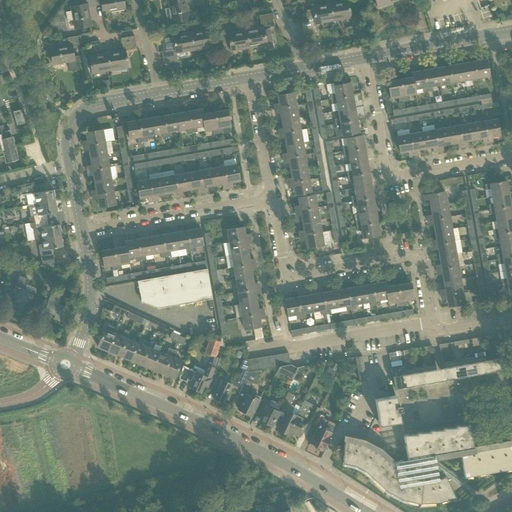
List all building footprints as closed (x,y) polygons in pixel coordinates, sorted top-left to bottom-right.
[(95,6),(93,0),(86,0),(87,4),(71,7),(72,11),(66,12),(67,21),(73,20),(75,29),(91,26),(88,7),(95,6)] [(93,0),(95,6),(102,5),(103,13),(125,9),(123,0),(93,0)] [(192,0),(177,0),(168,2),(170,8),(164,9),(167,24),(188,20),(187,12),(194,11),(193,6),(192,0)] [(348,1),(330,4),(333,21),(351,17),(348,1)] [(320,23),(333,21),(330,4),(320,6),(312,7),(312,9),(307,10),(306,10),(306,13),(306,17),(306,20),(307,20),(307,22),(301,23),(302,29),(316,27),(315,24),(320,23)] [(274,20),(273,14),(259,16),(261,22),(274,20)] [(262,28),(246,31),(249,48),(266,44),(266,42),(273,41),(270,27),(275,26),(274,20),(261,22),(262,28)] [(303,35),(315,33),(317,33),(316,27),(302,29),(303,35)] [(208,30),(190,33),(193,50),(211,47),(208,30)] [(249,48),(246,31),(228,34),(231,51),(249,48)] [(172,37),(163,38),(165,51),(161,52),(162,58),(176,56),(175,53),(193,50),(190,33),(172,36),(172,37)] [(68,46),(50,49),(52,65),(68,62),(69,71),(80,69),(78,56),(73,57),(71,46),(81,44),(80,36),(67,38),(68,46)] [(121,39),(122,45),(135,42),(134,36),(121,39)] [(136,49),(135,42),(122,45),(123,51),(111,53),(107,54),(110,70),(127,67),(124,51),(136,49)] [(110,70),(107,54),(89,57),(92,73),(110,70)] [(162,58),(164,64),(177,62),(176,56),(162,58)] [(486,60),(474,62),(478,83),(482,82),(481,77),(489,76),(486,60)] [(474,62),(461,64),(464,81),(472,79),(473,84),(478,83),(474,62)] [(461,64),(449,66),(453,88),(457,87),(457,82),(464,81),(461,64)] [(449,66),(436,68),(439,85),(447,84),(448,88),(453,88),(449,66)] [(436,68),(424,71),(428,92),(433,91),(432,86),(439,85),(436,68)] [(424,71),(411,73),(412,78),(413,78),(415,89),(415,90),(415,94),(423,93),(428,92),(424,71)] [(412,78),(400,80),(404,101),(409,101),(408,96),(415,94),(415,90),(415,89),(413,78),(412,78)] [(404,101),(400,80),(388,82),(390,99),(398,97),(399,102),(404,101)] [(333,84),(326,85),(328,95),(330,95),(331,99),(352,96),(350,83),(334,86),(333,84)] [(274,105),(274,110),(296,106),(294,93),(277,96),(279,104),(274,105)] [(337,103),(338,111),(355,108),(352,96),(331,99),(332,104),(337,103)] [(280,113),(282,121),(298,118),(296,106),(274,110),(275,114),(280,113)] [(335,120),(335,124),(357,121),(355,108),(338,111),(340,119),(335,120)] [(13,112),(16,126),(24,124),(21,110),(13,112)] [(201,110),(189,112),(192,133),(197,132),(196,127),(204,126),(202,115),(201,110)] [(227,110),(215,112),(218,134),(223,133),(222,128),(230,127),(227,110)] [(189,112),(176,114),(179,130),(187,129),(187,134),(192,133),(189,112)] [(215,112),(202,115),(204,126),(205,131),(212,130),(213,135),(218,134),(215,112)] [(176,114),(164,116),(167,138),(172,137),(171,132),(179,130),(176,114)] [(164,116),(151,118),(154,135),(162,133),(163,138),(167,138),(164,116)] [(151,118),(139,120),(143,142),(147,141),(146,136),(154,135),(151,118)] [(278,130),(279,134),(301,130),(298,118),(282,121),(283,129),(278,130)] [(497,119),(484,121),(488,143),(493,142),(492,137),(500,135),(497,119)] [(143,142),(139,120),(126,123),(129,139),(137,138),(138,143),(143,142)] [(357,121),(335,124),(336,129),(341,128),(343,136),(359,133),(357,121)] [(484,121),(472,123),(475,140),(482,138),(483,144),(488,143),(484,121)] [(472,123),(459,126),(463,147),(468,146),(467,141),(475,140),(472,123)] [(0,156),(4,156),(6,163),(11,161),(12,162),(16,161),(16,160),(18,159),(12,137),(10,130),(4,132),(3,128),(2,125),(0,125),(0,156)] [(459,126),(447,128),(450,144),(457,143),(458,148),(463,147),(459,126)] [(447,128),(435,130),(438,152),(443,151),(442,146),(450,144),(447,128)] [(87,141),(82,141),(83,146),(101,143),(104,142),(114,141),(112,129),(102,131),(102,130),(86,133),(87,141)] [(285,138),(286,146),(303,143),(301,130),(279,134),(280,139),(285,138)] [(435,130),(422,132),(425,149),(433,147),(434,153),(438,152),(435,130)] [(422,132),(410,134),(414,156),(418,155),(417,150),(425,149),(422,132)] [(414,156),(410,134),(397,137),(398,145),(400,153),(408,152),(409,157),(414,156)] [(343,147),(343,152),(365,148),(363,136),(353,137),(346,139),(347,147),(343,147)] [(89,150),(90,158),(106,155),(104,142),(83,146),(84,151),(89,150)] [(282,154),(283,159),(305,155),(303,143),(286,146),(287,153),(282,154)] [(349,156),(351,164),(367,161),(365,148),(343,152),(344,157),(349,156)] [(86,166),(87,171),(109,167),(106,155),(90,158),(91,165),(86,166)] [(289,163),(290,171),(307,168),(305,155),(283,159),(284,164),(289,163)] [(347,172),(348,177),(369,173),(367,161),(351,164),(352,172),(347,172)] [(219,167),(211,169),(214,185),(222,184),(223,189),(228,188),(224,167),(223,164),(219,165),(219,167)] [(236,164),(224,167),(228,188),(232,187),(231,182),(239,181),(236,164)] [(93,175),(94,182),(111,180),(109,167),(87,171),(88,176),(93,175)] [(287,179),(288,184),(310,180),(307,168),(290,171),(292,178),(287,179)] [(211,169),(199,171),(203,193),(207,192),(207,187),(214,185),(211,169)] [(199,171),(186,173),(189,190),(197,188),(198,193),(203,193),(199,171)] [(186,173),(174,175),(178,197),(183,196),(182,191),(189,190),(186,173)] [(354,181),(355,189),(371,186),(369,173),(348,177),(349,182),(354,181)] [(174,175),(162,178),(165,194),(172,193),(173,198),(178,197),(174,175)] [(162,178),(149,180),(153,201),(158,200),(157,196),(165,194),(162,178)] [(465,178),(441,178),(441,185),(464,186),(465,178)] [(91,191),(92,196),(113,192),(111,180),(94,182),(96,190),(91,191)] [(153,201),(149,180),(137,182),(139,199),(147,197),(148,202),(153,201)] [(310,180),(288,184),(288,189),(293,188),(295,196),(312,193),(310,180)] [(491,189),(492,197),(509,194),(506,181),(485,185),(486,190),(491,189)] [(351,197),(352,202),(373,198),(371,186),(355,189),(356,196),(351,197)] [(34,193),(36,204),(55,201),(54,197),(55,197),(54,191),(53,191),(53,190),(34,193)] [(113,192),(92,196),(93,200),(97,200),(99,208),(115,205),(113,192)] [(429,200),(431,207),(447,205),(445,192),(424,196),(425,201),(429,200)] [(488,205),(489,210),(511,206),(509,194),(492,197),(493,204),(488,205)] [(295,207),(295,212),(317,208),(314,195),(298,198),(300,206),(295,207)] [(358,206),(359,213),(376,210),(373,198),(352,202),(353,206),(358,206)] [(34,216),(35,222),(47,220),(46,214),(57,212),(56,211),(58,211),(57,205),(55,205),(55,201),(36,204),(38,215),(34,216)] [(427,216),(428,221),(449,217),(447,205),(431,207),(432,215),(427,216)] [(511,212),(511,206),(489,210),(490,215),(495,214),(496,221),(511,218),(511,212)] [(301,216),(302,223),(319,220),(317,208),(295,212),(296,217),(301,216)] [(356,222),(356,227),(378,223),(376,210),(359,213),(361,221),(356,222)] [(434,225),(435,232),(452,229),(449,217),(428,221),(429,225),(434,225)] [(498,229),(493,230),(494,235),(511,231),(511,218),(496,221),(498,229)] [(35,240),(42,239),(61,235),(60,231),(61,231),(60,225),(59,225),(59,224),(48,226),(47,220),(35,222),(29,223),(30,228),(33,229),(35,240)] [(299,232),(300,237),(321,233),(319,220),(302,223),(304,231),(299,232)] [(378,223),(356,227),(357,231),(362,231),(364,238),(380,235),(378,223)] [(227,230),(229,242),(250,239),(250,234),(245,235),(243,227),(227,230)] [(200,229),(187,231),(191,252),(195,251),(194,246),(202,245),(200,229)] [(432,241),(432,246),(454,242),(452,229),(435,232),(436,240),(432,241)] [(187,231),(175,233),(177,249),(185,248),(186,253),(191,252),(187,231)] [(499,238),(501,246),(511,244),(511,231),(494,235),(495,239),(499,238)] [(175,233),(162,235),(166,256),(171,255),(170,250),(177,249),(175,233)] [(321,233),(300,237),(301,242),(305,241),(307,248),(324,245),(321,233)] [(43,244),(39,245),(42,264),(55,269),(54,261),(52,249),(63,247),(62,246),(64,246),(63,240),(61,240),(61,235),(42,239),(43,244)] [(162,235),(150,237),(152,253),(160,252),(161,257),(166,256),(162,235)] [(150,237),(137,239),(141,261),(146,260),(145,255),(152,253),(150,237)] [(124,242),(125,246),(127,258),(135,257),(136,261),(141,261),(137,239),(124,242)] [(229,242),(231,255),(248,252),(246,244),(251,243),(250,239),(229,242)] [(231,255),(229,242),(222,244),(225,256),(231,255)] [(438,250),(439,257),(456,254),(454,242),(432,246),(433,250),(438,250)] [(497,255),(498,260),(511,257),(511,244),(501,246),(502,254),(497,255)] [(203,252),(202,245),(194,246),(195,251),(196,253),(203,252)] [(125,246),(114,248),(117,270),(122,269),(122,268),(121,264),(128,263),(127,258),(125,246)] [(117,270),(114,248),(101,251),(103,267),(112,266),(113,271),(117,270)] [(177,249),(179,256),(186,255),(186,253),(185,248),(177,249)] [(179,256),(177,249),(170,250),(171,255),(171,258),(179,256)] [(231,255),(233,267),(255,264),(254,259),(249,260),(248,252),(231,255)] [(17,253),(11,268),(17,270),(24,256),(17,253)] [(436,266),(436,270),(458,267),(456,254),(439,257),(441,265),(436,266)] [(231,255),(225,256),(227,268),(233,267),(231,255)] [(504,263),(505,271),(511,269),(511,257),(498,260),(499,264),(504,263)] [(233,267),(235,280),(252,277),(250,269),(256,268),(255,264),(233,267)] [(442,274),(444,282),(460,279),(458,267),(436,270),(437,275),(442,274)] [(141,301),(158,308),(212,299),(207,269),(137,281),(141,301)] [(501,280),(502,284),(511,282),(511,269),(505,271),(506,279),(501,280)] [(216,270),(210,271),(212,286),(218,285),(218,282),(216,270)] [(57,274),(53,283),(58,285),(62,276),(57,274)] [(28,280),(20,276),(13,291),(16,293),(13,301),(17,303),(16,305),(18,306),(19,307),(21,308),(23,307),(24,308),(28,300),(30,301),(33,294),(24,290),(28,280)] [(235,280),(238,292),(259,288),(258,283),(253,284),(252,277),(235,280)] [(440,291),(440,295),(462,292),(460,279),(444,282),(445,290),(440,291)] [(384,282),(372,284),(375,306),(380,305),(379,300),(387,299),(385,287),(384,282)] [(511,282),(502,284),(503,289),(508,288),(509,296),(511,295),(511,282)] [(410,283),(397,285),(401,306),(406,306),(405,300),(413,299),(410,283)] [(372,284),(359,286),(362,303),(370,302),(371,306),(375,306),(372,284)] [(397,285),(385,287),(387,299),(387,298),(388,303),(396,302),(396,307),(401,306),(397,285)] [(359,286),(347,289),(351,310),(355,309),(355,304),(362,303),(359,286)] [(238,292),(240,305),(256,302),(255,294),(260,293),(259,288),(238,292)] [(347,289),(334,291),(337,307),(345,306),(346,311),(351,310),(347,289)] [(334,291),(322,293),(326,315),(331,314),(330,309),(337,307),(334,291)] [(462,292),(440,295),(441,300),(447,299),(448,307),(465,304),(462,292)] [(54,318),(63,321),(67,308),(55,304),(58,296),(51,293),(45,311),(55,315),(54,318)] [(322,293),(310,295),(313,312),(320,310),(321,315),(326,315),(322,293)] [(310,295),(297,297),(301,319),(306,318),(305,313),(313,312),(310,295)] [(301,319),(297,297),(285,300),(287,316),(295,315),(296,320),(301,319)] [(240,305),(242,317),(263,313),(263,308),(258,309),(256,302),(240,305)] [(111,312),(121,316),(125,310),(114,305),(111,312)] [(125,318),(133,322),(136,315),(128,312),(125,318)] [(263,313),(242,317),(244,330),(253,328),(261,327),(259,319),(264,318),(263,313)] [(143,319),(136,315),(133,322),(140,325),(143,319)] [(147,328),(155,332),(157,325),(150,322),(147,328)] [(104,330),(97,346),(108,351),(115,334),(115,335),(117,329),(106,325),(104,330)] [(157,325),(155,332),(162,335),(165,329),(157,325)] [(263,338),(261,327),(253,328),(255,340),(263,338)] [(108,351),(107,353),(115,356),(116,354),(119,355),(126,339),(129,332),(124,330),(121,337),(115,335),(115,334),(108,351)] [(168,338),(176,342),(179,335),(171,332),(168,338)] [(179,335),(176,342),(183,345),(186,339),(179,335)] [(209,338),(204,354),(215,357),(219,346),(224,347),(222,338),(221,338),(215,336),(214,340),(209,338)] [(119,355),(130,360),(137,343),(126,339),(119,355)] [(148,348),(141,364),(145,366),(144,368),(151,371),(152,369),(159,352),(153,350),(155,343),(151,342),(148,348)] [(130,360),(141,364),(148,348),(137,343),(130,360)] [(159,352),(152,369),(163,373),(170,357),(173,350),(168,348),(166,355),(159,352)] [(170,357),(163,373),(174,378),(178,368),(181,361),(174,358),(177,352),(173,350),(170,357)] [(507,352),(496,354),(499,371),(510,369),(507,352)] [(288,353),(281,354),(283,366),(290,365),(288,353)] [(281,354),(274,355),(276,367),(277,367),(283,366),(281,354)] [(496,354),(485,356),(488,373),(499,371),(496,354)] [(274,355),(267,357),(269,368),(276,367),(274,355)] [(362,356),(355,357),(359,381),(366,380),(362,356)] [(485,356),(475,358),(478,375),(488,373),(485,356)] [(267,357),(260,358),(262,369),(269,368),(267,357)] [(260,358),(254,359),(256,371),(261,370),(262,369),(260,358)] [(475,358),(464,360),(467,376),(478,375),(475,358)] [(249,373),(249,372),(247,360),(246,359),(243,360),(239,368),(243,370),(249,373)] [(249,372),(256,371),(254,359),(247,360),(249,372)] [(464,360),(453,361),(456,378),(467,376),(464,360)] [(332,361),(328,367),(336,371),(339,365),(332,361)] [(456,378),(453,361),(443,363),(446,380),(456,378)] [(183,366),(179,379),(187,383),(188,381),(192,382),(189,388),(201,393),(204,386),(207,387),(208,385),(211,378),(214,368),(207,365),(205,371),(194,366),(192,370),(183,366)] [(279,367),(276,372),(291,379),(293,375),(296,368),(290,365),(287,365),(283,366),(279,367)] [(435,365),(424,366),(427,383),(438,381),(435,365)] [(293,375),(291,379),(297,382),(298,380),(299,380),(305,366),(304,366),(296,368),(293,375)] [(406,387),(403,370),(402,366),(391,368),(395,389),(406,387)] [(424,366),(414,368),(417,385),(427,383),(424,366)] [(414,368),(403,370),(406,387),(417,385),(414,368)] [(243,370),(237,381),(241,383),(240,385),(242,386),(249,373),(243,370)] [(256,371),(249,372),(249,373),(242,386),(241,389),(247,392),(251,383),(254,384),(261,370),(256,371)] [(217,389),(213,398),(218,401),(218,402),(221,404),(222,403),(223,403),(228,394),(231,387),(236,390),(239,384),(230,380),(228,383),(222,380),(217,389)] [(278,429),(288,434),(301,407),(296,404),(295,406),(291,404),(295,395),(288,392),(280,409),(283,411),(283,410),(287,411),(278,429)] [(238,410),(251,417),(260,400),(252,396),(252,398),(245,395),(238,410)] [(396,407),(396,404),(398,404),(396,395),(374,399),(379,426),(401,422),(399,414),(397,414),(397,411),(401,410),(400,407),(396,407)] [(271,426),(279,411),(277,411),(267,406),(269,401),(266,400),(260,412),(263,413),(260,420),(271,426)] [(267,406),(277,411),(280,405),(270,400),(269,401),(267,406)] [(307,421),(312,423),(319,409),(304,401),(301,407),(288,434),(290,431),(299,436),(307,421)] [(319,409),(312,423),(318,426),(309,444),(323,451),(335,424),(323,418),(324,416),(323,415),(323,416),(318,413),(320,409),(319,409)] [(456,426),(456,428),(443,428),(443,430),(429,430),(430,432),(416,433),(417,434),(403,435),(404,437),(407,460),(473,448),(473,447),(469,425),(456,426)] [(446,477),(440,479),(434,481),(422,481),(411,478),(400,473),(378,453),(362,444),(351,442),(352,438),(345,437),(343,463),(355,466),(365,471),(387,492),(403,500),(421,504),(438,503),(456,498),(446,477)] [(507,445),(474,451),(460,454),(464,477),(511,469),(511,440),(507,442),(507,445)]
